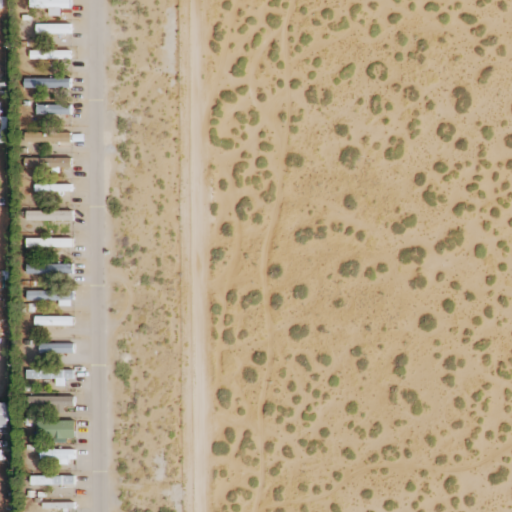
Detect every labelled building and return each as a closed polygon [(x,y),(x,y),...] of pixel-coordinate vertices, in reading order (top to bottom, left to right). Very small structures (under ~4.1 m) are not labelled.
[(70,0),(30,0),(30,8),(49,7),(49,16),(61,16),(61,8),(71,8),(70,0)] [(37,34),(69,33),(68,24),(36,25),(37,34)] [(70,50),(31,51),(31,59),(71,59),(70,50)] [(25,88),(71,88),(71,78),(25,79),(25,88)] [(72,105),(37,105),(37,115),(71,115),(72,105)] [(71,132),(24,133),(25,143),(72,141),(71,132)] [(72,158),(26,158),(25,167),(53,167),(53,169),(72,169),(72,158)] [(35,184),(35,191),(71,192),(71,185),(35,184)] [(73,211),(27,211),(27,221),(73,221),(73,211)] [(73,239),(27,238),(27,247),(73,247),(73,239)] [(73,273),(73,263),(27,264),(27,274),(73,273)] [(27,301),(73,301),(73,291),(28,290),(27,301)] [(74,317),(36,317),(35,325),(74,326),(74,317)] [(75,353),(75,343),(40,344),(40,353),(75,353)] [(56,385),(65,386),(66,378),(73,378),(73,371),(27,370),(27,378),(56,379),(56,385)] [(0,427),(9,427),(9,403),(0,403),(0,427)] [(76,438),(75,420),(38,421),(38,439),(76,438)] [(41,460),(75,461),(75,450),(41,449),(41,460)] [(31,477),(31,485),(75,484),(74,476),(31,477)]
